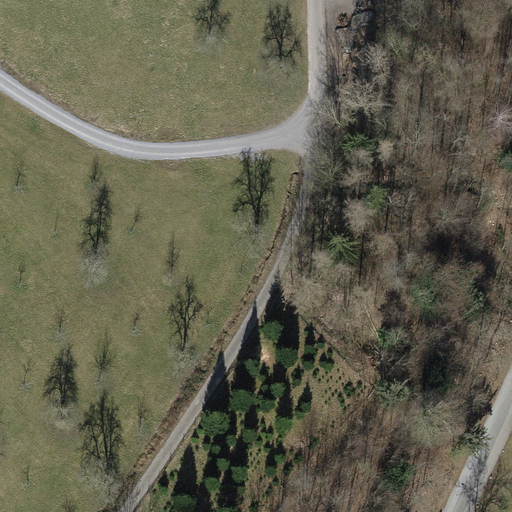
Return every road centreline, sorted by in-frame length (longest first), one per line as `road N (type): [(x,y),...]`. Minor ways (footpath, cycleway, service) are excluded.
road 1 (track): [(311,0),(314,128),(299,221),(241,335),(120,511)]
road 2 (track): [(314,128),(260,144),(141,152),(0,74)]
road 3 (unclassified): [(456,511),(511,387)]
